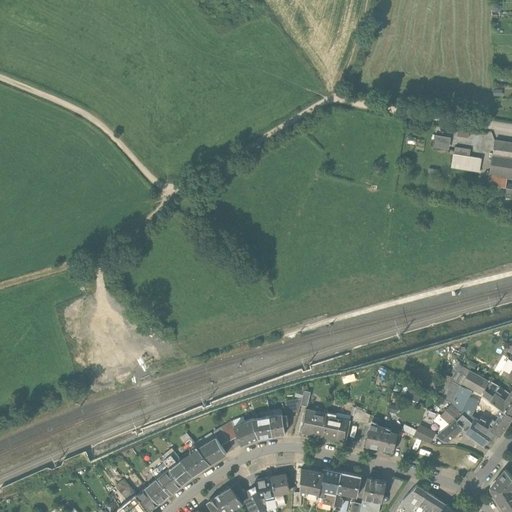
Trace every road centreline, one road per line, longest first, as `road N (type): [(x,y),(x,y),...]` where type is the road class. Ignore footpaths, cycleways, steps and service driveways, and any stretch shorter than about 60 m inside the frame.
road 1 (track): [(0,77),(95,121),(161,186),(177,187),(331,99),(487,125)]
road 2 (residential): [(167,511),(223,469),(275,447),(471,490)]
